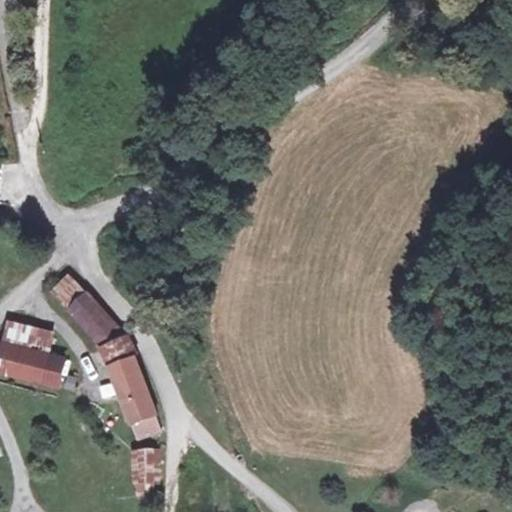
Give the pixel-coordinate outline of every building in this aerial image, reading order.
[(119,326),(65,273),(50,290),(94,340),(119,326)] [(123,338),(122,335),(95,348),(105,372),(131,358),(123,338)] [(62,365),(1,350),(0,355),(0,377),(55,391),(62,365)] [(134,443),(162,432),(131,358),(105,372),(134,443)] [(160,447),(131,448),(132,493),(161,493),(160,447)]
